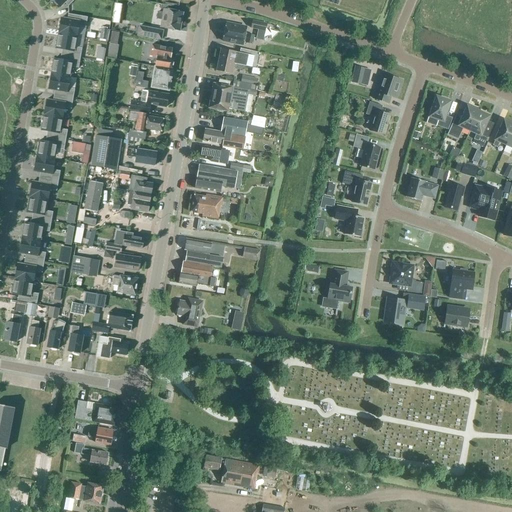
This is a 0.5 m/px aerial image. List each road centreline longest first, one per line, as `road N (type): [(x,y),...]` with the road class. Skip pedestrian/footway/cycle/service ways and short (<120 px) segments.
road 1 (tertiary): [(135,389),(202,0)]
road 2 (residential): [(0,241),(36,26),(19,0)]
road 3 (residential): [(202,0),(389,52)]
road 4 (residential): [(383,211),(424,65)]
road 5 (residential): [(135,389),(0,365)]
road 6 (residential): [(383,211),(511,259)]
road 7 (tertiary): [(118,511),(135,389)]
